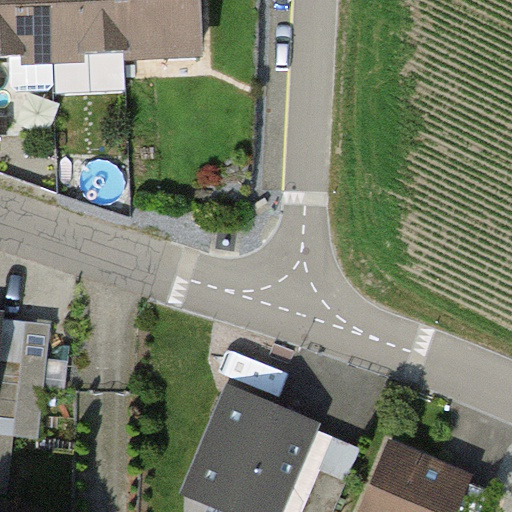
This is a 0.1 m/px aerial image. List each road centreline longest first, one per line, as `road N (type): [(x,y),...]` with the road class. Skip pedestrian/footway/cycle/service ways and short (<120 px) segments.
road 1 (residential): [(302,319),(0,210)]
road 2 (residential): [(302,319),(317,0)]
road 3 (residential): [(511,395),(302,319)]
